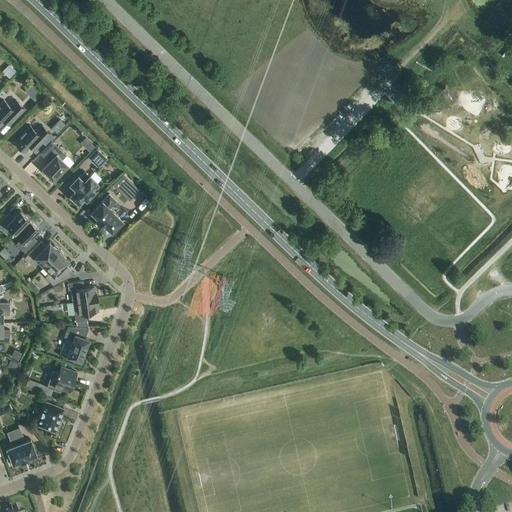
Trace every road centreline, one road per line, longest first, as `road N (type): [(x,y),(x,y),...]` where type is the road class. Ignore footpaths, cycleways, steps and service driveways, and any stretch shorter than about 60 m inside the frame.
road 1 (residential): [(105,0),(427,314),(462,319),(489,296),(511,290)]
road 2 (tertiary): [(33,0),(324,279),(409,348)]
road 3 (residential): [(0,154),(130,287),(71,454),(64,465),(0,492)]
